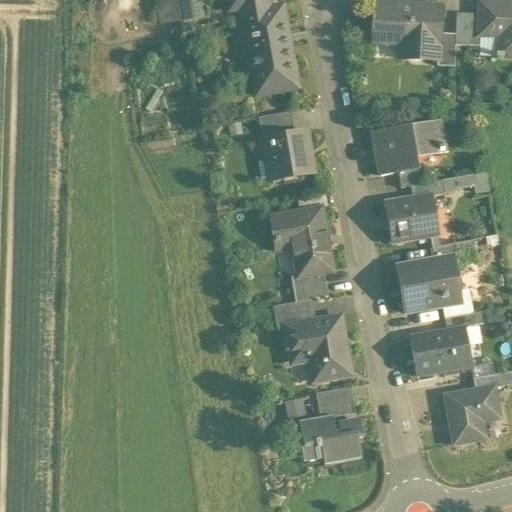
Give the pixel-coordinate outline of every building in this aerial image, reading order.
[(177,0),(156,0),(161,26),(182,22),(177,0)] [(198,0),(178,0),(183,22),(202,19),(198,0)] [(265,0),(228,0),(231,11),(245,8),(245,10),(267,6),(265,0)] [(511,5),(479,4),(479,16),(478,38),(480,38),(499,39),(498,55),(495,55),(495,59),(511,59),(511,5)] [(414,7),(375,5),(373,44),(399,45),(398,60),(437,62),(438,62),(440,35),(441,8),(425,7),(425,8),(414,7)] [(296,89),(281,9),(268,12),(267,6),(245,10),(250,37),(246,38),(257,96),(296,89)] [(479,16),(456,15),(455,36),(455,47),(479,48),(480,38),(478,38),(479,16)] [(455,36),(440,35),(438,62),(437,62),(437,68),(454,69),(455,47),(455,36)] [(181,39),(169,41),(172,56),(183,54),(181,39)] [(449,85),(436,84),(435,96),(448,97),(449,85)] [(290,114),(258,119),(262,141),(294,135),(290,114)] [(438,122),(373,134),(381,178),(398,175),(418,171),(417,170),(416,161),(444,155),(438,122)] [(236,125),(225,127),(227,137),(238,135),(236,125)] [(262,141),(254,142),(258,161),(270,159),(274,182),(313,175),(306,133),(294,135),(262,141)] [(424,169),(417,170),(418,171),(398,175),(401,190),(410,189),(427,185),(424,169)] [(472,177),(442,183),(445,196),(474,190),(472,177)] [(427,185),(410,189),(413,200),(430,197),(431,198),(445,196),(442,183),(427,185)] [(298,202),(300,214),(321,211),(326,210),(324,197),(298,202)] [(413,200),(385,205),(393,245),(430,238),(438,237),(431,198),(430,197),(413,200)] [(300,214),(271,220),(277,252),(292,249),(298,279),(323,274),(332,273),(321,211),(300,214)] [(438,237),(430,238),(432,250),(440,248),(438,237)] [(432,250),(434,264),(453,260),(454,268),(464,266),(477,264),(473,242),(440,248),(432,250)] [(434,264),(417,267),(417,265),(397,268),(403,305),(403,306),(405,315),(424,312),(424,310),(442,307),(444,306),(443,300),(449,299),(449,297),(459,296),(454,268),(453,260),(434,264)] [(464,266),(454,268),(459,296),(449,297),(449,299),(443,300),(444,306),(442,307),(444,320),(473,315),(464,266)] [(323,274),(298,279),(292,280),(296,304),(327,298),(323,274)] [(312,302),(273,309),(277,331),(285,329),(285,328),(315,322),(313,307),(312,302)] [(473,315),(444,320),(446,332),(465,329),(483,325),(481,314),(473,315)] [(315,322),(285,328),(285,329),(290,360),(306,358),(306,359),(308,358),(313,384),(351,377),(340,318),(315,322)] [(507,324),(495,319),(493,324),(505,330),(507,324)] [(446,332),(410,339),(417,378),(472,368),(465,329),(446,332)] [(492,365),(471,369),(473,379),(473,380),(494,377),(492,365)] [(511,373),(500,375),(503,388),(511,386),(511,373)] [(494,377),(473,380),(475,392),(494,389),(494,390),(503,388),(500,375),(494,377)] [(475,392),(445,398),(454,446),(485,441),(482,423),(481,423),(481,418),(499,415),(494,390),(494,389),(475,392)] [(351,410),(348,390),(317,396),(321,416),(351,410)] [(299,400),(286,403),(289,414),(301,412),(299,400)] [(351,410),(321,416),(322,423),(332,421),(352,417),(351,410)] [(322,423),(300,427),(304,448),(315,446),(316,451),(325,449),(326,456),(323,456),(325,464),(360,458),(357,442),(362,441),(359,424),(333,428),(332,421),(322,423)]
